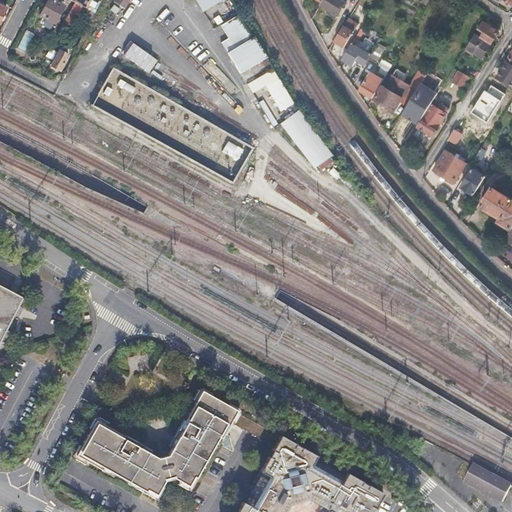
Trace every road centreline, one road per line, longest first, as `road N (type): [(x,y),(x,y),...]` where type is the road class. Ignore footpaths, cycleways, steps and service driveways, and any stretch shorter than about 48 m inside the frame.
road 1 (residential): [(447,505),(396,462),(125,303)]
road 2 (residential): [(292,0),(327,65),(415,184)]
road 3 (residential): [(125,303),(33,472)]
road 4 (residential): [(415,184),(511,33)]
road 5 (residential): [(125,303),(0,213)]
road 6 (residential): [(415,184),(511,281)]
